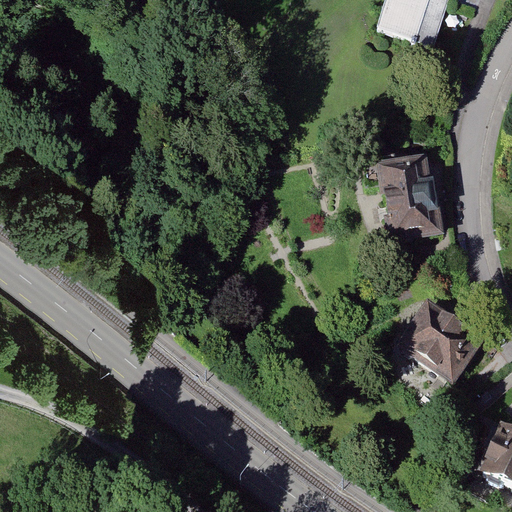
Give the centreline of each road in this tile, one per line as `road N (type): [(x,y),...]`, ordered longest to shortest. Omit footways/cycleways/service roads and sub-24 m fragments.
road 1 (secondary): [(0,261),(313,511)]
road 2 (residential): [(511,41),(471,142),(470,226),(485,301),(511,341)]
road 3 (track): [(191,511),(136,463),(64,418),(0,394)]
